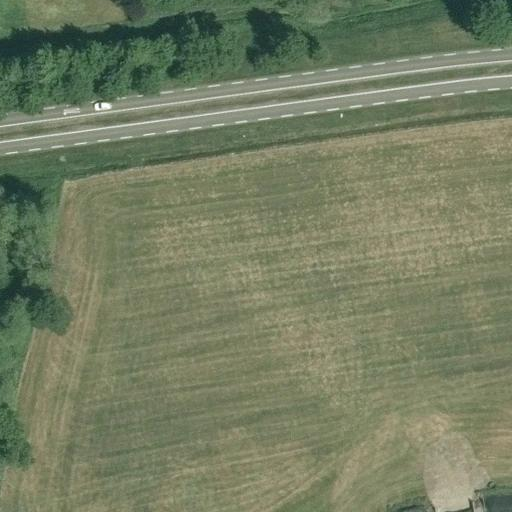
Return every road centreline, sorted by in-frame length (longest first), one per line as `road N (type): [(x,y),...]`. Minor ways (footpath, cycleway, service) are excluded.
road 1 (primary): [(0,149),(511,82)]
road 2 (primary): [(511,56),(0,122)]
